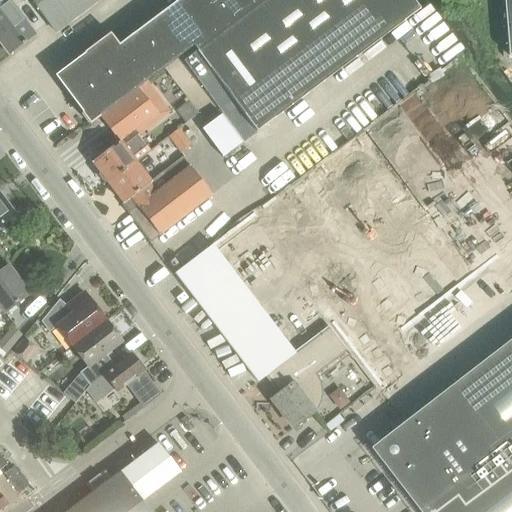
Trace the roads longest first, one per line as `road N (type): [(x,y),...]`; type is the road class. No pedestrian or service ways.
road 1 (unclassified): [(203,381),(0,115)]
road 2 (unclassified): [(203,381),(50,491)]
road 3 (unclassified): [(302,511),(203,381)]
